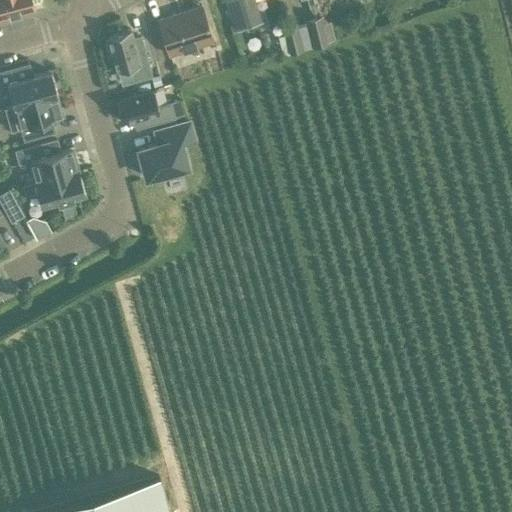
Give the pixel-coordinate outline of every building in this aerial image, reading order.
[(33,0),(0,0),(0,13),(34,4),(33,0)] [(225,0),(230,12),(234,27),(247,23),(242,8),(255,4),(253,0),(225,0)] [(169,53),(213,39),(201,3),(157,18),(169,53)] [(322,15),(306,23),(312,46),(329,41),(328,38),(324,21),(322,15)] [(306,23),(297,25),(303,48),(312,46),(306,23)] [(297,25),(282,25),(284,33),(289,52),(303,48),(297,25)] [(130,28),(107,34),(108,38),(105,39),(109,53),(112,53),(117,69),(128,66),(132,79),(151,74),(140,35),(133,37),(130,28)] [(240,31),(236,33),(239,44),(244,42),(240,31)] [(284,33),(278,35),(280,46),(282,54),(289,52),(284,33)] [(56,92),(57,92),(51,69),(32,74),(29,62),(0,70),(0,83),(8,82),(14,103),(15,104),(56,92)] [(150,79),(152,87),(162,84),(160,76),(150,79)] [(153,88),(118,98),(121,108),(118,109),(121,119),(124,118),(124,120),(134,118),(136,126),(175,115),(174,113),(182,111),(178,98),(157,104),(153,88)] [(15,104),(14,103),(5,106),(11,129),(21,126),(24,138),(54,130),(51,118),(62,115),(56,92),(15,104)] [(161,140),(141,145),(145,158),(142,159),(145,171),(148,170),(149,174),(165,169),(167,174),(182,169),(181,165),(191,162),(184,138),(196,135),(192,117),(158,127),(161,140)] [(35,179),(77,166),(71,146),(60,149),(56,138),(16,149),(19,162),(30,159),(35,179)] [(77,168),(77,166),(35,179),(36,180),(23,183),(26,193),(38,190),(42,204),(58,199),(58,201),(73,197),(73,195),(85,192),(78,168),(77,168)] [(9,188),(0,192),(0,198),(11,219),(23,213),(9,188)]
